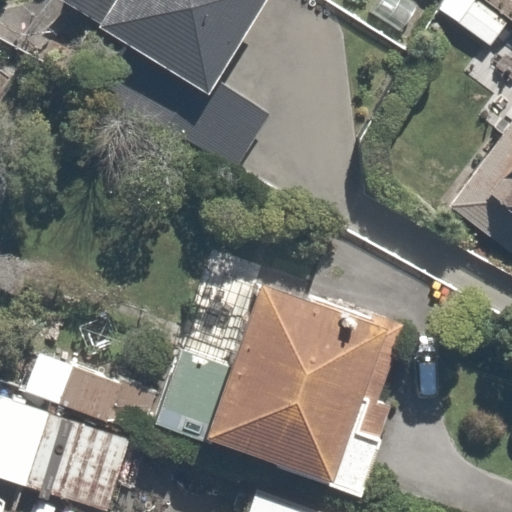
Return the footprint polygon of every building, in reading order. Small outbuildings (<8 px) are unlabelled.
[(86,0),(76,15),(177,83),(150,124),(222,172),(265,108),(208,70),(255,0),(86,0)] [(503,14),(485,0),(433,0),(427,9),(477,48),(503,14)] [(511,141),(472,193),(511,224),(511,141)] [(358,386),(382,319),(242,270),(185,433),(348,491),(382,395),(358,386)] [(22,342),(7,394),(129,431),(145,379),(22,342)] [(0,479),(105,511),(129,431),(7,394),(0,391),(0,479)] [(340,511),(244,480),(232,511),(340,511)]
